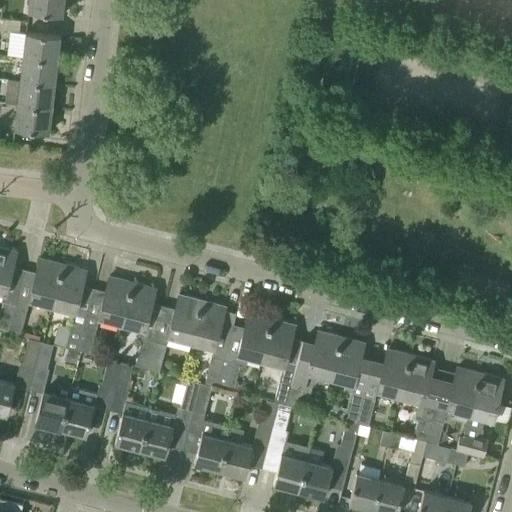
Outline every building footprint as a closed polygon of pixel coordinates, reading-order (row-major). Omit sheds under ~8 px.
[(28,0),(27,10),(62,14),(63,0),(28,0)] [(25,31),(22,55),(57,59),(60,35),(25,31)] [(57,59),(22,55),(19,79),(54,83),(57,59)] [(54,83),(19,79),(17,103),(51,107),(54,83)] [(17,103),(16,108),(14,127),(49,131),(51,107),(17,103)] [(5,293),(6,288),(16,251),(0,246),(0,291),(2,292),(5,293)] [(51,305),(62,263),(39,257),(28,299),(51,305)] [(75,311),(76,306),(86,269),(62,263),(51,305),(74,310),(75,311)] [(109,275),(98,316),(121,322),(132,281),(109,275)] [(121,322),(144,328),(145,325),(155,287),(132,281),(121,322)] [(0,329),(8,332),(15,304),(14,304),(18,291),(6,288),(5,293),(2,292),(0,300),(2,300),(0,308),(0,329)] [(167,335),(168,335),(191,341),(201,299),(178,293),(168,331),(167,335)] [(224,359),(230,334),(218,331),(225,305),(201,299),(191,341),(214,347),(211,356),(224,359)] [(39,340),(40,335),(20,329),(25,307),(15,304),(8,332),(18,335),(28,337),(39,340)] [(58,323),(53,343),(77,349),(84,323),(88,309),(76,306),(75,311),(74,310),(72,316),(72,319),(70,326),(58,323)] [(77,349),(89,352),(98,316),(87,313),(88,309),(84,323),(77,349)] [(261,359),(271,317),(248,312),(243,331),(242,337),(230,334),(224,359),(235,362),(245,364),(247,356),(261,359)] [(271,317),(261,359),(284,365),(282,374),(292,376),(295,364),(285,361),(290,343),(291,336),(294,323),(271,317)] [(146,368),(153,340),(156,328),(145,325),(144,328),(134,365),(146,368)] [(168,335),(167,335),(168,331),(156,328),(153,340),(146,368),(159,371),(168,335)] [(330,377),(341,335),(317,329),(314,342),(302,339),(297,357),(295,364),(292,376),(304,380),(301,394),(309,396),(312,385),(318,379),(319,374),(330,377)] [(365,382),(371,360),(360,357),(364,341),(341,335),(330,377),(345,381),(343,390),(350,392),(362,395),(365,382)] [(27,387),(39,340),(28,337),(22,360),(20,360),(14,384),(27,387)] [(43,391),(49,367),(47,367),(53,343),(39,340),(27,387),(42,391),(43,391)] [(399,395),(410,353),(387,347),(383,363),(371,360),(365,382),(362,395),(374,398),(376,389),(399,395)] [(410,353),(399,395),(418,400),(415,410),(416,410),(414,416),(418,417),(420,410),(432,413),(441,376),(430,373),(432,365),(433,359),(410,353)] [(224,359),(211,356),(204,383),(210,384),(217,386),(224,359)] [(97,392),(71,385),(60,428),(85,434),(93,404),(109,408),(121,361),(108,358),(102,381),(99,380),(97,392)] [(235,362),(224,359),(217,386),(228,389),(235,362)] [(139,448),(150,407),(130,401),(131,397),(126,396),(128,388),(127,388),(133,364),(121,361),(109,408),(122,412),(114,442),(139,448)] [(441,376),(432,413),(443,416),(443,418),(446,407),(451,408),(469,413),(480,372),(456,366),(455,371),(453,379),(441,376)] [(492,419),(496,403),(503,378),(480,372),(469,413),(464,431),(481,436),(483,428),(481,428),(484,417),(492,419)] [(292,376),(282,374),(281,374),(274,400),(279,402),(284,403),(292,376)] [(304,380),(292,376),(284,403),(290,405),(297,407),(301,394),(304,380)] [(187,378),(181,402),(193,405),(199,381),(187,378)] [(0,412),(6,414),(14,384),(0,379),(0,412)] [(219,469),(228,438),(231,425),(202,417),(210,384),(204,383),(199,381),(193,405),(187,429),(201,432),(193,462),(219,469)] [(55,394),(43,391),(42,391),(35,421),(60,428),(71,385),(58,382),(55,394)] [(346,419),(355,421),(362,395),(350,392),(343,418),(346,419)] [(355,421),(358,422),(367,424),(374,398),(362,395),(355,421)] [(243,428),(231,425),(228,438),(219,469),(244,475),(247,462),(262,466),(279,402),(274,400),(266,398),(260,422),(257,422),(252,445),(240,442),(243,428)] [(290,405),(284,403),(279,402),(262,466),(276,470),(273,483),(276,484),(276,486),(286,489),(286,486),(298,490),(307,459),(309,449),(295,446),(293,455),(281,452),(287,430),(284,429),(290,405)] [(139,448),(165,455),(175,413),(150,407),(139,448)] [(432,413),(420,410),(418,417),(413,436),(425,439),(432,413)] [(443,416),(432,413),(425,439),(436,442),(443,416)] [(298,490),(323,496),(327,483),(341,486),(342,486),(343,480),(352,447),(358,422),(355,421),(346,419),(340,443),(337,442),(331,465),(319,462),(322,450),(310,447),(309,449),(307,459),(298,490)] [(388,446),(392,431),(383,429),(379,443),(388,446)] [(401,434),(392,431),(388,446),(397,448),(401,434)] [(459,436),(456,447),(459,448),(468,451),(468,450),(483,453),(487,437),(481,436),(464,431),(462,437),(459,436)] [(446,460),(455,463),(459,448),(456,447),(456,448),(450,446),(446,460)] [(468,451),(459,448),(455,463),(464,465),(468,451)] [(419,463),(409,461),(405,479),(414,481),(419,463)] [(414,481),(414,483),(428,486),(433,464),(420,461),(419,463),(414,481)] [(372,509),(380,478),(356,472),(348,503),(372,509)] [(396,511),(404,484),(380,478),(372,509),(384,511),(396,511)] [(416,511),(442,511),(447,495),(423,489),(416,511)] [(442,511),(467,511),(471,501),(447,495),(442,511)]
